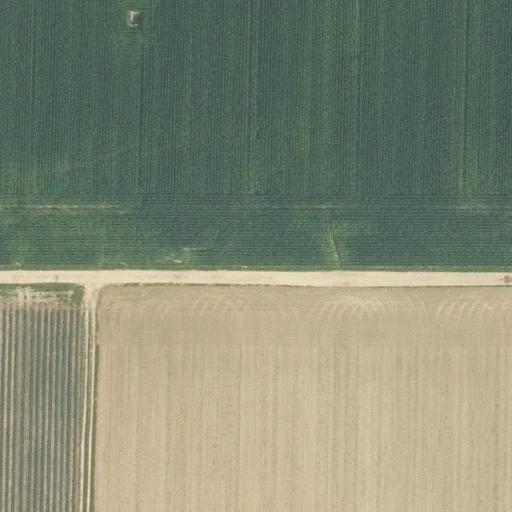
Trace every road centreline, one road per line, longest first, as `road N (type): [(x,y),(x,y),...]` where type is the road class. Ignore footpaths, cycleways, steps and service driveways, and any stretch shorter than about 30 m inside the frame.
road 1 (track): [(511,280),(0,280)]
road 2 (track): [(84,511),(90,280)]
